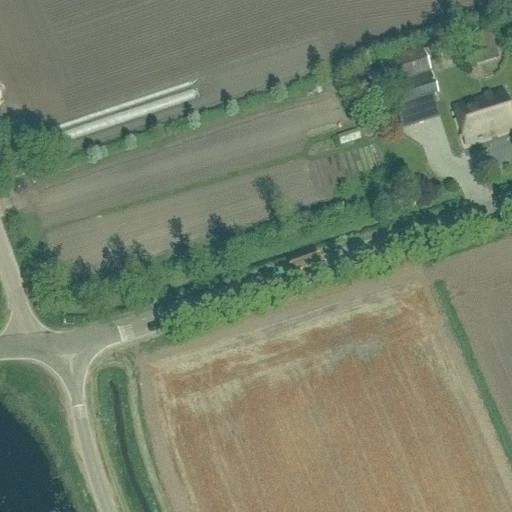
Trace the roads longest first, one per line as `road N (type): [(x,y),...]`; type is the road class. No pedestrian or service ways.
road 1 (tertiary): [(68,344),(133,331),(511,205)]
road 2 (unclassified): [(107,511),(76,416),(68,344)]
